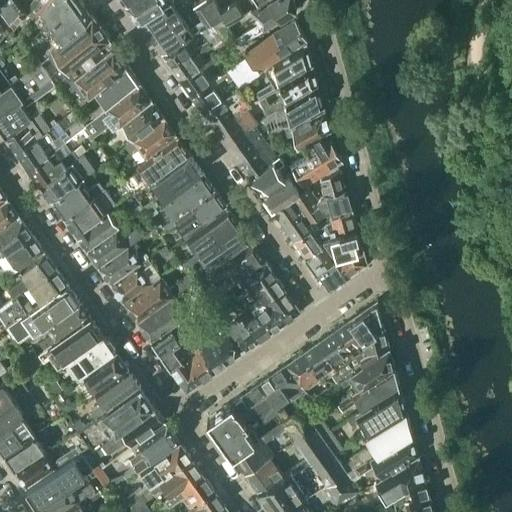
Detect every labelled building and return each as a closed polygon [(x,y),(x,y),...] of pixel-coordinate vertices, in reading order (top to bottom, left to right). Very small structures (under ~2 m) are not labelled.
[(27,12),(18,0),(0,0),(0,10),(12,28),(27,12)] [(27,0),(18,0),(27,12),(31,16),(34,13),(43,2),(40,0),(32,0),(30,3),(27,0)] [(44,0),(43,2),(34,13),(39,19),(42,19),(45,17),(49,23),(74,0),(44,0)] [(55,43),(58,40),(92,15),(81,0),(74,0),(49,23),(53,29),(50,32),(50,35),(55,43)] [(126,0),(140,19),(170,0),(169,0),(126,0)] [(140,19),(152,36),(183,14),(181,11),(183,9),(179,3),(174,5),(170,0),(140,19)] [(203,0),(192,6),(205,28),(224,17),(228,22),(243,13),(235,0),(203,0)] [(240,42),(246,38),(267,26),(266,24),(296,6),(297,9),(294,0),(264,0),(250,9),(259,22),(236,36),(240,42)] [(195,31),(183,14),(152,36),(163,53),(188,36),(195,31)] [(75,73),(112,43),(109,41),(92,15),(58,40),(55,43),(45,52),(68,78),(69,78),(75,73)] [(0,16),(0,37),(1,39),(9,29),(0,16)] [(171,66),(181,79),(207,62),(206,61),(201,54),(234,34),(228,22),(224,17),(205,28),(209,37),(211,40),(171,66)] [(307,39),(294,18),(254,42),(267,63),(307,39)] [(194,45),(188,36),(163,53),(171,66),(211,40),(209,37),(194,45)] [(260,98),(277,90),(275,85),(311,64),(306,42),(278,60),(277,59),(264,67),(272,81),(255,90),(260,98)] [(89,93),(94,89),(125,63),(112,43),(75,73),(69,78),(83,97),(89,93)] [(241,86),(260,72),(248,54),(228,68),(241,86)] [(207,62),(181,79),(192,95),(218,78),(217,77),(210,67),(218,61),(214,55),(206,61),(207,62)] [(0,56),(0,89),(10,84),(12,82),(11,80),(1,65),(6,62),(0,56)] [(12,82),(10,84),(0,89),(0,113),(21,100),(51,75),(41,60),(11,80),(12,82)] [(125,63),(94,89),(106,107),(138,81),(125,63)] [(311,64),(275,85),(277,90),(281,88),(285,96),(263,106),(267,114),(275,110),(283,105),(317,84),(311,64)] [(192,95),(203,110),(229,93),(223,84),(233,77),(228,69),(217,77),(218,78),(192,95)] [(51,75),(21,100),(0,113),(0,124),(6,133),(32,115),(33,115),(32,114),(26,105),(57,84),(51,75)] [(121,124),(150,99),(138,81),(106,107),(107,107),(85,124),(94,135),(108,124),(113,129),(121,124)] [(289,112),(292,124),(293,124),(303,119),(302,117),(323,104),(317,84),(283,105),(275,110),(278,115),(289,112)] [(231,92),(229,93),(203,110),(216,128),(248,106),(248,105),(250,104),(239,87),(231,92)] [(150,99),(121,124),(132,139),(162,115),(150,99)] [(216,128),(227,144),(255,125),(254,124),(258,121),(248,106),(216,128)] [(304,121),(303,119),(293,124),(292,124),(269,130),(271,135),(284,132),(285,135),(294,133),(298,147),(303,143),(309,151),(324,141),(318,134),(329,127),(324,109),(304,121)] [(33,115),(32,115),(6,133),(15,146),(44,132),(49,128),(51,127),(39,110),(32,114),(33,115)] [(145,157),(175,134),(162,115),(132,139),(145,157)] [(49,128),(44,132),(15,146),(15,147),(28,165),(56,149),(56,148),(87,127),(81,118),(54,136),(49,128)] [(265,140),(255,125),(227,144),(238,159),(265,140)] [(139,166),(148,180),(188,152),(177,137),(139,166)] [(309,151),(280,169),(283,174),(285,177),(295,170),(304,183),(305,183),(307,181),(338,162),(343,159),(329,138),(324,141),(309,151)] [(276,156),(265,140),(238,159),(250,176),(276,156)] [(82,143),(74,149),(78,156),(86,150),(82,143)] [(41,184),(41,183),(66,165),(74,159),(78,156),(74,149),(73,149),(61,157),(56,149),(28,165),(41,184)] [(161,198),(200,169),(188,152),(148,180),(161,198)] [(285,177),(283,174),(280,169),(277,165),(284,160),(280,153),(276,156),(250,176),(261,193),(285,177)] [(41,183),(53,200),(86,177),(85,175),(74,159),(66,165),(41,183)] [(324,193),(326,193),(347,189),(341,166),(320,178),(324,193)] [(53,200),(63,214),(88,195),(103,185),(100,180),(90,187),(86,181),(95,175),(93,170),(85,175),(86,177),(53,200)] [(261,193),(271,208),(287,198),(307,186),(305,183),(304,183),(295,170),(285,177),(261,193)] [(173,216),(213,187),(202,172),(163,201),(173,216)] [(271,208),(283,224),(319,199),(317,196),(307,181),(305,183),(307,186),(287,198),(271,208)] [(63,214),(74,230),(108,206),(109,208),(115,203),(103,185),(88,195),(63,214)] [(184,233),(226,205),(213,187),(173,216),(174,217),(158,228),(161,232),(177,222),(184,233)] [(352,209),(347,189),(326,193),(324,193),(321,194),(317,196),(319,199),(326,210),(329,208),(330,213),(352,209)] [(0,228),(19,215),(7,198),(0,203),(0,228)] [(158,204),(154,198),(143,205),(147,211),(155,206),(158,204)] [(311,220),(326,210),(319,199),(283,224),(295,241),(314,228),(316,227),(311,220)] [(132,217),(140,211),(135,204),(127,209),(132,217)] [(74,230),(87,247),(119,224),(109,208),(108,206),(74,230)] [(155,206),(147,211),(151,217),(158,212),(155,206)] [(200,254),(218,242),(240,225),(228,208),(187,236),(198,252),(181,263),(185,268),(201,256),(200,254)] [(323,242),(336,233),(357,228),(352,209),(330,213),(331,219),(317,228),(316,227),(314,228),(323,242)] [(0,258),(8,252),(33,235),(21,218),(0,233),(0,258)] [(87,247),(99,264),(129,243),(130,244),(143,235),(137,226),(124,234),(119,227),(121,226),(119,224),(87,247)] [(210,269),(251,241),(240,225),(218,242),(200,254),(201,256),(210,269)] [(295,241),(306,256),(324,243),(323,242),(314,228),(295,241)] [(336,233),(345,251),(347,256),(363,252),(357,228),(336,233)] [(8,252),(0,258),(0,260),(11,275),(19,268),(20,269),(45,252),(33,235),(8,252)] [(99,264),(110,280),(140,259),(130,244),(129,243),(99,264)] [(306,256),(316,271),(335,258),(324,243),(306,256)] [(164,256),(171,251),(166,244),(159,249),(164,256)] [(242,276),(265,260),(253,244),(212,272),(224,290),(238,280),(238,279),(242,276)] [(345,251),(335,258),(347,277),(367,263),(363,252),(347,256),(345,251)] [(56,267),(45,252),(20,269),(26,278),(2,295),(6,301),(16,295),(31,285),(56,267)] [(140,259),(110,280),(124,300),(151,282),(142,268),(152,262),(148,257),(141,261),(140,259)] [(329,289),(347,277),(335,258),(316,271),(329,289)] [(242,298),(251,291),(275,274),(265,260),(242,276),(238,279),(238,280),(245,290),(236,296),(239,300),(242,298)] [(43,302),(43,301),(68,284),(56,267),(31,285),(43,302)] [(161,275),(151,282),(124,300),(138,319),(175,293),(195,281),(189,273),(170,285),(161,275)] [(266,301),(284,288),(275,274),(251,291),(242,298),(246,302),(250,299),(253,303),(258,299),(261,303),(266,300),(266,301)] [(16,295),(6,301),(0,305),(0,318),(0,319),(17,345),(45,326),(44,325),(80,300),(68,284),(43,301),(43,302),(28,312),(16,295)] [(284,288),(266,301),(270,306),(273,303),(285,320),(300,310),(284,288)] [(153,340),(177,322),(189,314),(175,293),(138,319),(153,340)] [(249,309),(255,305),(272,329),(285,320),(273,303),(270,306),(266,301),(266,300),(261,303),(258,299),(253,303),(250,299),(246,302),(247,305),(249,309)] [(54,341),(55,341),(91,316),(80,300),(44,325),(45,326),(54,341)] [(389,344),(383,321),(377,300),(349,319),(362,340),(366,346),(358,352),(365,361),(389,344)] [(239,316),(242,314),(258,338),(272,329),(255,305),(249,309),(247,305),(236,313),(239,316)] [(196,322),(205,316),(199,307),(190,313),(196,322)] [(225,325),(242,350),(258,338),(242,314),(239,316),(236,313),(226,320),(234,332),(233,333),(226,324),(225,325)] [(55,341),(54,341),(28,359),(29,361),(36,371),(43,367),(40,362),(54,352),(61,363),(103,333),(91,316),(55,341)] [(228,360),(242,350),(225,325),(221,328),(218,323),(221,321),(217,316),(207,323),(214,333),(211,335),(228,360)] [(366,346),(362,340),(349,319),(333,330),(351,356),(346,360),(352,370),(365,361),(358,352),(366,346)] [(177,322),(153,340),(162,353),(187,335),(192,331),(193,332),(198,329),(194,322),(183,330),(177,322)] [(351,356),(333,330),(318,341),(342,377),(347,374),(352,370),(346,360),(351,356)] [(192,331),(187,335),(162,353),(172,366),(190,353),(196,349),(195,347),(195,346),(194,346),(192,342),(197,339),(193,332),(192,331)] [(116,351),(104,334),(66,361),(78,379),(84,375),(84,374),(116,351)] [(197,344),(214,369),(228,360),(211,335),(197,344)] [(342,377),(318,341),(302,352),(320,378),(322,377),(323,379),(333,373),(338,380),(342,377)] [(195,346),(195,347),(196,349),(190,353),(192,355),(189,357),(191,360),(188,361),(200,379),(214,369),(197,344),(195,346)] [(347,374),(357,388),(394,363),(389,344),(365,361),(352,370),(347,374)] [(95,391),(96,390),(129,368),(116,351),(84,374),(84,375),(95,391)] [(320,378),(302,352),(286,363),(305,389),(320,378)] [(192,355),(190,353),(172,366),(187,388),(200,379),(188,361),(191,360),(189,357),(192,355)] [(0,382),(1,382),(0,382),(0,381),(0,373),(9,368),(1,357),(0,357),(0,382)] [(0,382),(0,407),(29,388),(24,379),(36,371),(29,361),(0,382),(1,382),(0,382)] [(305,389),(286,363),(271,373),(290,400),(301,392),(305,397),(309,394),(305,389)] [(351,416),(400,385),(394,363),(357,388),(337,401),(343,409),(345,407),(351,416)] [(129,368),(96,390),(95,391),(102,402),(91,409),(96,416),(140,384),(129,368)] [(42,376),(47,382),(53,379),(48,372),(42,376)] [(290,400),(271,373),(258,382),(276,409),(283,405),(290,400)] [(56,376),(53,379),(47,382),(55,394),(64,388),(56,376)] [(276,409),(258,382),(246,391),(262,414),(265,418),(270,415),(276,423),(284,419),(290,415),(283,405),(276,409)] [(154,404),(140,384),(96,416),(84,424),(78,428),(89,444),(92,449),(102,442),(117,431),(154,404)] [(362,433),(367,429),(406,406),(400,385),(351,416),(362,433)] [(0,407),(0,430),(23,416),(24,415),(40,405),(29,388),(0,407)] [(76,405),(64,388),(55,394),(67,411),(76,405)] [(248,424),(262,414),(246,391),(232,401),(248,424)] [(223,440),(248,424),(232,401),(207,418),(223,440)] [(166,421),(154,404),(117,431),(102,442),(108,452),(127,439),(131,445),(166,421)] [(321,417),(312,404),(305,409),(314,422),(321,417)] [(285,472),(258,489),(274,511),(277,511),(320,486),(328,498),(330,497),(337,507),(361,489),(354,480),(347,469),(345,466),(336,453),(323,435),(314,422),(305,409),(286,422),(288,426),(296,439),(308,457),(285,472)] [(412,430),(407,409),(364,436),(370,445),(367,447),(364,444),(349,454),(351,457),(346,461),(348,464),(345,466),(347,469),(412,430)] [(0,430),(0,445),(5,452),(47,425),(42,418),(31,425),(24,415),(23,416),(0,430)] [(78,428),(84,424),(80,417),(73,421),(78,428)] [(323,435),(330,430),(321,417),(314,422),(323,435)] [(257,436),(233,453),(245,471),(272,453),(265,441),(288,426),(286,422),(284,419),(276,423),(257,436)] [(142,467),(142,468),(180,441),(167,422),(138,443),(142,449),(130,457),(136,465),(124,473),(127,477),(142,467)] [(233,453),(257,436),(248,424),(223,440),(233,453)] [(16,469),(47,449),(40,439),(47,435),(43,428),(47,425),(5,452),(16,469)] [(47,449),(16,469),(27,485),(56,465),(80,450),(89,444),(78,428),(68,434),(75,444),(53,458),(47,449)] [(323,435),(336,453),(343,448),(330,430),(323,435)] [(373,462),(381,476),(418,453),(412,430),(347,469),(354,480),(373,466),(372,463),(373,462)] [(272,453),(245,471),(258,489),(285,472),(308,457),(296,439),(285,446),(291,456),(280,464),(272,453)] [(130,501),(154,483),(192,458),(180,441),(142,468),(151,480),(128,497),(130,501)] [(56,465),(27,485),(34,496),(38,502),(68,483),(67,482),(80,473),(80,474),(86,470),(85,469),(90,466),(80,450),(56,465)] [(424,476),(419,456),(389,474),(392,487),(384,489),(387,501),(395,499),(394,495),(424,476)] [(171,496),(179,490),(203,473),(192,458),(154,483),(130,501),(138,511),(148,511),(151,510),(145,501),(154,495),(153,493),(163,486),(171,496)] [(109,478),(99,463),(92,467),(102,483),(109,478)] [(113,482),(124,477),(122,472),(111,478),(113,482)] [(215,490),(203,473),(179,490),(171,496),(165,500),(169,507),(182,498),(188,508),(215,490)] [(434,511),(424,476),(394,495),(395,499),(397,505),(389,507),(390,511),(434,511)] [(68,483),(38,502),(44,511),(58,511),(92,490),(95,488),(95,487),(91,481),(77,490),(71,481),(68,483)] [(95,488),(92,490),(58,511),(94,511),(96,511),(89,500),(102,492),(98,485),(95,487),(95,488)] [(320,486),(277,511),(312,511),(308,505),(318,499),(321,504),(328,498),(320,486)] [(226,506),(215,490),(188,508),(189,508),(183,511),(218,511),(227,506),(227,505),(226,506)]
